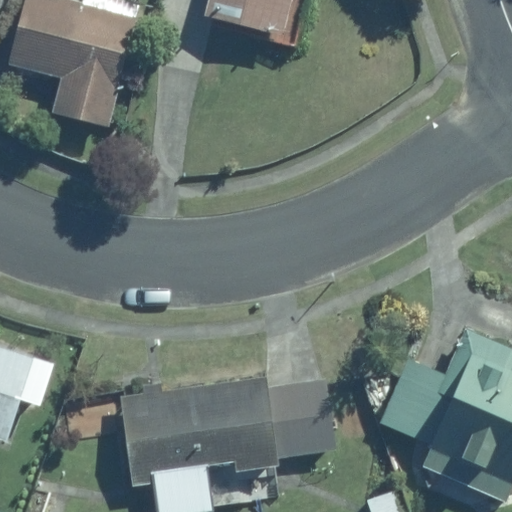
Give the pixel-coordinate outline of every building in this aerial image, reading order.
[(132,6),(109,0),(78,0),(76,8),(47,0),(17,0),(0,62),(0,66),(52,81),(43,117),(98,131),(132,6)] [(216,0),(210,25),(286,45),(297,0),(216,0)] [(511,500),(511,348),(474,333),(469,330),(448,378),(409,362),(381,427),(434,450),(425,473),(508,509),(511,500)] [(38,358),(0,347),(0,440),(11,444),(38,358)] [(329,457),(324,386),(128,399),(134,489),(211,484),(210,470),(242,467),(242,475),(283,473),(283,460),(329,457)]
